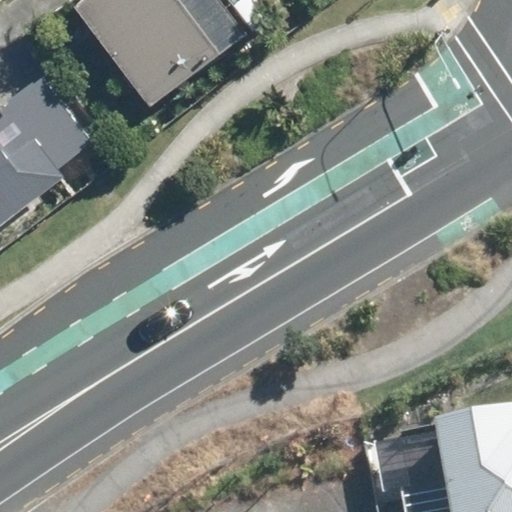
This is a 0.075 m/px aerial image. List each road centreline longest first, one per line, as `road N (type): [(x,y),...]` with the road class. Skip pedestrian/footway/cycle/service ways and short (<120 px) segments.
road 1 (residential): [(0,410),(511,85)]
road 2 (residential): [(511,144),(0,467)]
